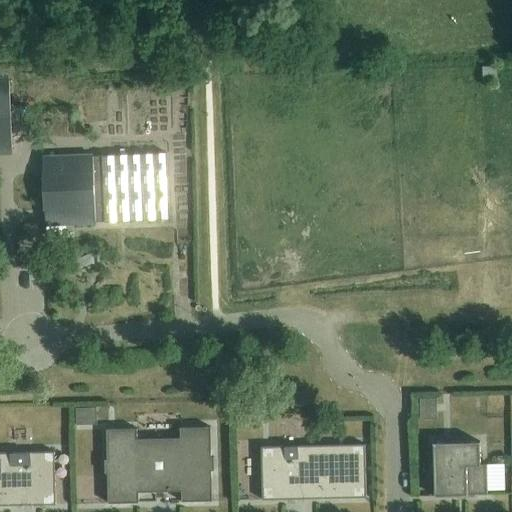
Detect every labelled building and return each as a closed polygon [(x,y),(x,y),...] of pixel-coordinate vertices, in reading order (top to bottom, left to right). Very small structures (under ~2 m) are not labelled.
[(9,80),(0,79),(0,149),(12,149),(9,80)] [(96,221),(104,221),(101,154),(93,155),(93,154),(43,156),(43,172),(42,172),(44,208),(45,208),(46,224),(96,222),(96,221)] [(420,400),(420,419),(436,419),(435,400),(420,400)] [(238,421),(258,421),(258,406),(238,406),(238,421)] [(98,424),(97,408),(77,408),(77,425),(98,424)] [(108,459),(105,459),(105,473),(108,473),(108,503),(139,502),(139,492),(182,491),(182,501),(213,501),(212,470),(214,470),(214,457),(212,457),(211,427),(180,427),(181,438),(138,439),(137,428),(107,429),(108,459)] [(480,441),(433,442),(435,496),(487,494),(487,464),(481,464),(480,441)] [(261,446),(262,500),(367,497),(365,444),(261,446)] [(0,452),(0,505),(56,504),(55,451),(0,452)]
